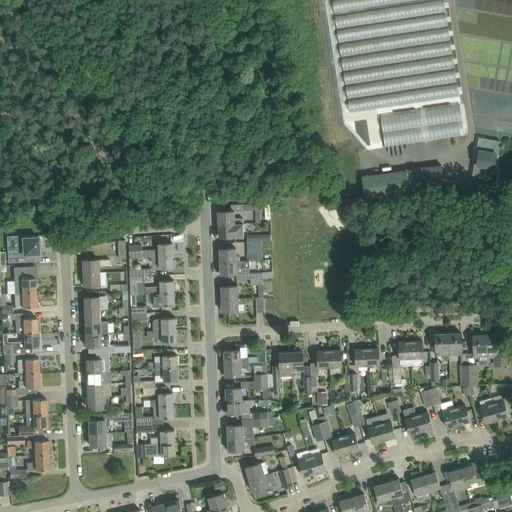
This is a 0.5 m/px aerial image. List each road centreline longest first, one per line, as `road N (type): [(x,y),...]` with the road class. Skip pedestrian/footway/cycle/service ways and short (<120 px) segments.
road 1 (residential): [(75,498),(67,246),(126,230),(209,227)]
road 2 (residential): [(211,332),(511,314)]
road 3 (residential): [(252,511),(372,461),(460,443),(511,442)]
road 4 (residential): [(75,498),(217,469)]
road 5 (residential): [(217,469),(211,332)]
